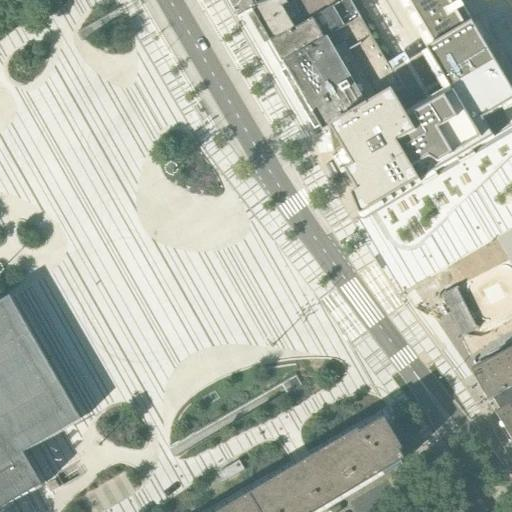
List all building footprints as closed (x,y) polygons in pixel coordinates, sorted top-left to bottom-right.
[(232,0),(239,19),(252,12),(270,0),(232,0)] [(270,0),(252,12),(269,41),(341,0),(270,0)] [(349,0),(341,0),(269,41),(282,63),(360,17),(349,0)] [(421,0),(411,6),(422,24),(460,2),(458,0),(421,0)] [(457,5),(422,25),(433,44),(471,22),(468,17),(470,16),(465,7),(460,10),(457,5)] [(322,132),(326,130),(401,86),(360,17),(282,63),(322,132)] [(401,86),(335,125),(338,143),(340,146),(351,160),(349,161),(374,204),(511,121),(511,90),(472,22),(434,44),(391,69),(401,86)] [(463,336),(476,330),(473,322),(456,289),(442,295),(460,329),(463,336)] [(81,416),(10,292),(0,297),(0,506),(43,481),(24,449),(67,425),(81,416)] [(511,352),(473,374),(490,404),(495,401),(502,412),(497,415),(511,439),(511,352)] [(322,511),(403,464),(402,462),(409,458),(386,421),(382,423),(362,435),(360,432),(225,511),(322,511)] [(224,483),(245,470),(239,461),(223,470),(217,473),(221,480),(223,483),(224,483)] [(46,485),(51,493),(52,492),(54,492),(57,489),(60,488),(59,487),(55,480),(49,483),(48,484),(46,485)]
